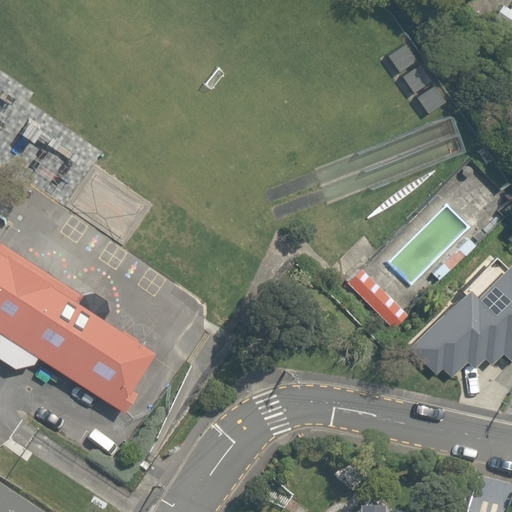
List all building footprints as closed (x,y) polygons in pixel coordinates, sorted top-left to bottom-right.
[(511,0),(498,0),(493,10),(511,20),(511,0)] [(396,42),(378,56),(422,112),(440,97),(396,42)] [(138,206),(91,173),(68,207),(115,239),(138,206)] [(149,267),(166,280),(176,266),(214,293),(204,307),(218,316),(256,262),(154,189),(125,230),(159,253),(149,267)] [(399,206),(382,191),(364,213),(381,227),(399,206)] [(511,222),(499,233),(511,248),(511,222)] [(0,358),(12,366),(30,363),(34,356),(121,411),(133,391),(127,387),(150,350),(100,318),(105,310),(102,298),(90,291),(80,293),(0,242),(0,358)] [(470,294),(462,286),(405,347),(433,373),(439,367),(448,376),(463,360),(471,368),(481,357),(488,363),(499,352),(509,360),(511,356),(511,268),(503,260),(470,294)] [(358,266),(344,281),(393,329),(407,314),(358,266)] [(511,511),(511,509),(511,475),(466,470),(461,511),(511,511)] [(33,511),(0,488),(0,511),(33,511)] [(379,511),(353,488),(331,511),(379,511)]
